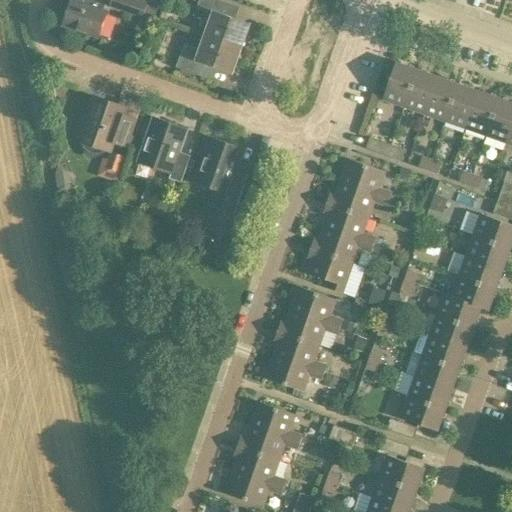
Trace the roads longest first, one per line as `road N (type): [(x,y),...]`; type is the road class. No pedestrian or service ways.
road 1 (residential): [(186,511),(312,140)]
road 2 (residential): [(38,0),(37,31),(56,52),(256,120)]
road 3 (residential): [(437,511),(495,342),(511,329)]
road 4 (residential): [(312,140),(362,0)]
road 5 (residential): [(511,43),(387,0)]
road 6 (residential): [(256,120),(298,0)]
